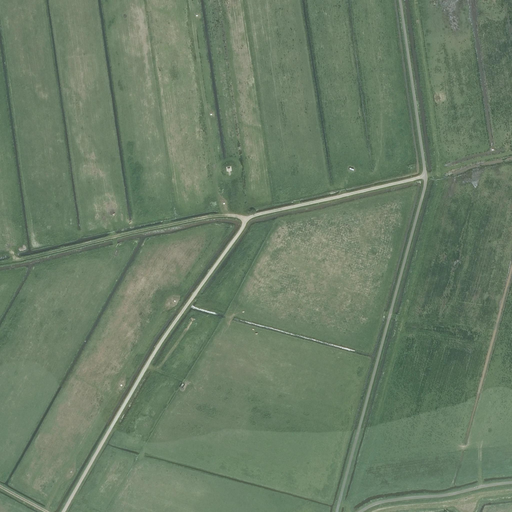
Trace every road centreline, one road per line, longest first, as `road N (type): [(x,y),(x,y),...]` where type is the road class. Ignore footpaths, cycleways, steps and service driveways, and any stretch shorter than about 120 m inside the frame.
road 1 (track): [(61,511),(155,350),(246,218),(425,176)]
road 2 (track): [(246,218),(208,216),(0,263)]
